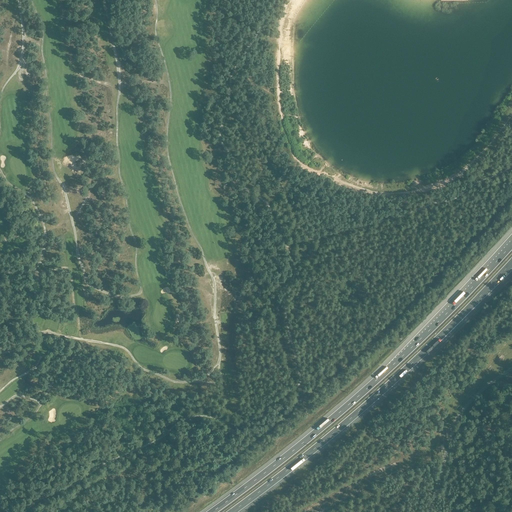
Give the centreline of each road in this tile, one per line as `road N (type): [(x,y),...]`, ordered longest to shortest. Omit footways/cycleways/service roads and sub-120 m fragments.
road 1 (unknown): [(261,24),(232,128),(254,166),(281,184),(318,259),(338,280),(369,287),(448,262),(511,195)]
road 2 (motorway): [(511,244),(391,366),(209,511)]
road 3 (motorway): [(234,511),(402,374),(511,261)]
road 4 (unclassified): [(511,369),(455,421),(429,511)]
